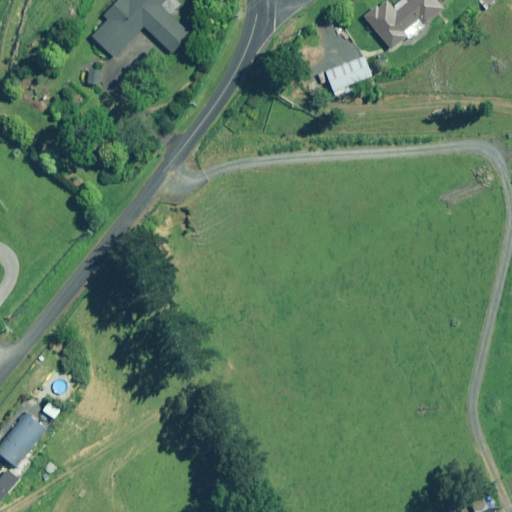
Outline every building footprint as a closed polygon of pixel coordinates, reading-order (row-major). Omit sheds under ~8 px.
[(164,0),(110,0),(83,32),(114,58),(142,26),(170,50),(187,29),(159,6),(164,0)] [(392,0),(382,0),(364,16),(391,47),(443,4),(439,0),(409,0),(400,8),(392,0)] [(454,22),(446,12),(437,20),(445,29),(454,22)] [(366,55),(326,71),(336,96),(376,80),(366,55)] [(102,70),(91,68),(87,83),(98,85),(102,70)] [(18,410),(0,433),(0,461),(9,469),(41,428),(18,410)] [(0,497),(14,479),(0,468),(0,497)]
